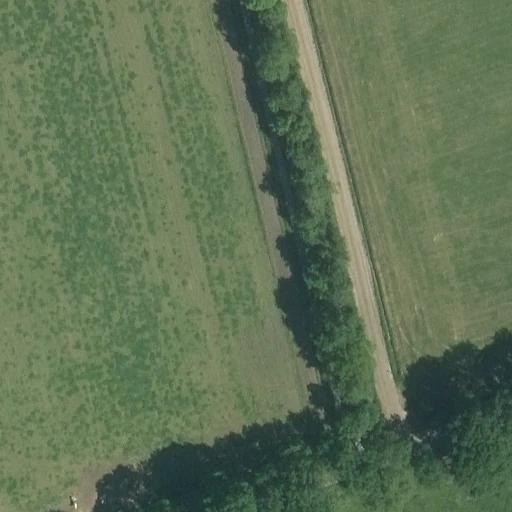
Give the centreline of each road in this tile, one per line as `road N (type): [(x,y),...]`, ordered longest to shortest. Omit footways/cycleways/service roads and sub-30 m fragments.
road 1 (track): [(405,451),(291,0)]
road 2 (tertiary): [(511,415),(239,511)]
